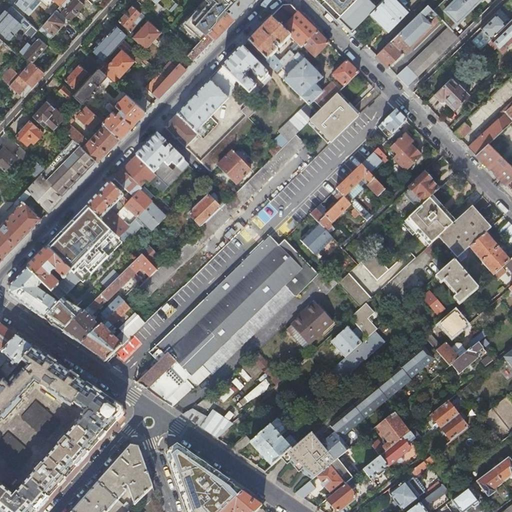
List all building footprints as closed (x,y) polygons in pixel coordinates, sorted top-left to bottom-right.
[(17,0),(15,3),(28,14),(41,0),(17,0)] [(64,0),(60,6),(56,9),(68,19),(68,20),(69,21),(88,0),(87,0),(64,0)] [(118,21),(131,32),(149,12),(144,7),(137,1),(137,0),(118,21)] [(204,0),(180,0),(194,12),(204,0)] [(227,10),(236,0),(220,0),(183,42),(192,50),(207,33),(227,11),(227,10)] [(236,0),(227,10),(227,11),(235,19),(253,0),(236,0)] [(382,0),(374,9),(370,12),(388,31),(408,12),(407,11),(408,10),(408,8),(407,7),(404,4),(407,1),(405,0),(382,0)] [(448,27),(452,31),(453,30),(451,28),(479,0),(454,0),(451,4),(447,0),(443,0),(433,11),(438,16),(448,27)] [(149,12),(173,33),(182,24),(158,2),(154,7),(149,12)] [(367,2),(345,24),(352,30),(370,12),(374,9),(367,2)] [(303,46),(317,32),(291,5),(283,5),(248,41),(277,72),(282,68),(294,55),(290,51),(280,61),(273,55),(276,53),(278,55),(280,53),(278,50),(274,46),(276,44),(280,48),(291,37),(302,48),(303,46)] [(429,7),(427,5),(391,41),(402,52),(438,16),(433,11),(429,7)] [(24,19),(11,7),(0,19),(0,31),(7,38),(9,35),(11,37),(15,33),(13,31),(24,19)] [(483,29),(471,40),(480,49),(491,38),(506,24),(501,18),(505,14),(499,8),(480,27),(483,29)] [(56,9),(42,25),(40,28),(38,30),(48,39),(51,35),(52,37),(68,19),(56,9)] [(215,40),(235,19),(227,11),(207,33),(215,40)] [(32,16),(27,21),(37,31),(38,30),(40,28),(42,25),(32,16)] [(511,18),(506,24),(491,38),(488,42),(490,44),(493,40),(502,49),(511,40),(511,18)] [(146,48),(161,32),(148,21),(133,37),(146,48)] [(123,42),(124,40),(127,36),(116,26),(107,36),(106,35),(92,50),(100,58),(96,61),(101,65),(104,63),(104,62),(119,46),(123,42)] [(407,86),(458,37),(452,31),(448,27),(408,66),(407,65),(396,75),(407,86)] [(315,57),(329,43),(317,32),(303,46),(315,57)] [(195,61),(215,40),(207,33),(192,50),(188,54),(195,61)] [(20,50),(32,61),(32,62),(47,46),(38,38),(30,47),(26,44),(25,44),(21,49),(20,50)] [(145,64),(148,61),(124,40),(123,42),(119,46),(122,49),(135,60),(138,62),(140,59),(145,64)] [(402,52),(391,41),(376,55),(388,67),(403,53),(402,52)] [(107,66),(122,49),(119,46),(104,62),(104,63),(107,66)] [(272,78),(243,47),(223,67),(241,85),(254,97),(260,91),(248,79),(247,79),(245,76),(246,74),(248,76),(250,74),(248,72),(250,70),(253,72),(253,74),(265,86),(272,78)] [(6,52),(13,58),(16,54),(10,49),(6,52)] [(115,84),(135,60),(122,49),(107,66),(104,63),(101,65),(98,68),(107,76),(115,84)] [(284,79),(302,97),(311,88),(306,83),(308,82),(308,81),(301,73),(310,64),(309,63),(298,52),(294,55),(282,68),(288,75),(284,79)] [(101,65),(96,61),(90,55),(80,66),(92,76),(98,68),(101,65)] [(11,68),(1,79),(22,97),(44,72),(32,62),(32,61),(19,75),(11,68)] [(344,87),(359,73),(347,61),(332,75),(344,87)] [(322,109),(337,94),(338,93),(330,85),(322,92),(316,85),(323,78),(318,72),(318,71),(310,62),(309,63),(310,64),(301,73),(308,81),(308,82),(306,83),(311,88),(302,97),(310,105),(314,101),(322,109)] [(158,99),(187,69),(180,63),(176,67),(172,63),(162,74),(166,78),(153,93),(152,94),(158,99)] [(73,94),(74,95),(92,76),(80,66),(79,65),(65,80),(73,88),(70,91),(73,94)] [(241,85),(223,67),(165,127),(186,148),(199,134),(196,132),(241,85)] [(100,84),(107,76),(98,68),(92,76),(74,95),(83,103),(88,97),(90,99),(101,86),(100,84)] [(166,78),(162,74),(160,72),(147,88),(153,93),(166,78)] [(453,75),(434,94),(451,112),(469,95),(458,84),(460,82),(453,75)] [(68,100),(73,94),(70,91),(64,86),(59,91),(68,100)] [(120,137),(145,112),(134,101),(126,94),(117,105),(120,109),(119,110),(109,101),(106,105),(105,108),(111,113),(106,118),(91,104),(88,108),(101,119),(104,123),(120,137)] [(145,112),(151,105),(139,94),(135,98),(135,99),(134,101),(145,112)] [(331,142),(358,116),(337,94),(322,109),(317,113),(317,114),(312,119),(311,119),(309,121),(331,142)] [(47,124),(53,129),(64,117),(46,101),(33,116),(44,127),(47,124)] [(468,147),(476,154),(488,142),(511,120),(511,101),(476,136),(477,138),(468,147)] [(77,117),(86,107),(87,106),(83,103),(74,114),(77,117)] [(200,161),(210,171),(217,164),(231,150),(257,124),(250,117),(256,111),(249,103),(241,110),(246,115),(200,161)] [(302,109),(312,119),(317,114),(307,104),(302,109)] [(101,119),(88,108),(86,107),(77,117),(92,130),(101,119)] [(305,126),(309,121),(311,119),(301,109),(295,115),(305,126)] [(398,128),(406,120),(395,109),(377,126),(379,129),(383,125),(391,134),(398,128)] [(296,134),(304,126),(294,116),(279,131),(288,142),(296,134)] [(95,133),(104,123),(101,119),(92,130),(95,133)] [(30,120),(16,136),(27,146),(31,142),(33,144),(43,132),(30,120)] [(97,161),(120,137),(104,123),(95,133),(88,141),(67,121),(61,128),(73,138),(97,161)] [(464,121),(453,132),(459,138),(470,127),(464,121)] [(404,135),(398,128),(391,134),(388,138),(387,139),(393,146),(391,148),(398,155),(394,159),(405,170),(419,157),(420,157),(420,154),(413,148),(411,148),(409,145),(412,142),(412,138),(409,135),(406,135),(405,134),(404,135)] [(183,172),(189,166),(190,165),(158,134),(137,156),(155,173),(159,168),(174,182),(179,176),(169,166),(173,162),(183,172)] [(150,276),(139,287),(148,296),(305,144),(296,134),(288,142),(224,205),(201,227),(165,262),(164,263),(160,267),(156,270),(155,272),(150,276)] [(62,197),(97,161),(73,138),(45,169),(41,174),(62,197)] [(476,154),(506,185),(511,179),(511,166),(488,142),(476,154)] [(1,145),(0,145),(0,166),(5,170),(6,169),(15,158),(1,145)] [(372,169),(385,157),(386,156),(384,154),(381,151),(383,149),(380,145),(361,164),(374,178),(377,175),(372,169)] [(25,162),(31,156),(20,146),(15,152),(25,162)] [(231,150),(217,164),(236,184),(251,171),(231,150)] [(155,173),(137,156),(129,165),(145,181),(148,183),(151,181),(156,175),(155,173)] [(38,178),(41,174),(45,169),(37,162),(29,170),(38,178)] [(378,197),(385,189),(374,178),(361,164),(335,189),(339,192),(343,197),(364,177),(370,183),(367,186),(378,197)] [(124,170),(140,186),(145,181),(129,165),(124,170)] [(134,197),(141,190),(143,188),(140,186),(124,170),(115,179),(134,197)] [(418,209),(430,197),(439,189),(430,180),(431,179),(425,173),(403,193),(418,209)] [(48,212),(62,197),(41,174),(38,178),(27,190),(32,195),(48,212)] [(151,181),(155,185),(161,179),(156,175),(151,181)] [(155,185),(163,193),(169,187),(161,179),(155,185)] [(111,183),(88,207),(120,239),(127,231),(130,228),(118,215),(111,209),(124,196),(111,183)] [(0,253),(4,257),(42,218),(34,211),(34,210),(29,205),(28,206),(25,202),(32,195),(27,190),(26,189),(15,203),(14,204),(17,207),(17,208),(0,225),(0,253)] [(139,219),(154,203),(141,190),(134,197),(130,202),(128,204),(126,206),(139,219)] [(361,208),(368,203),(360,191),(353,197),(361,208)] [(350,204),(343,197),(339,192),(335,196),(339,201),(324,215),(325,216),(323,217),(315,209),(310,214),(318,222),(327,231),(332,226),(330,224),(350,204)] [(190,214),(201,227),(224,205),(219,200),(220,198),(215,193),(213,193),(208,197),(208,196),(190,214)] [(431,243),(441,235),(456,221),(443,207),(441,209),(430,197),(418,209),(404,222),(416,235),(420,231),(431,243)] [(270,202),(252,221),(260,229),(278,210),(270,202)] [(143,225),(151,232),(167,216),(154,203),(139,219),(130,228),(127,231),(132,237),(143,225)] [(49,246),(61,256),(67,250),(68,252),(72,248),(70,247),(70,246),(66,242),(72,235),(71,235),(77,229),(95,246),(71,271),(80,280),(120,239),(88,207),(49,246)] [(355,218),(360,213),(354,208),(350,212),(355,218)] [(441,235),(460,255),(462,254),(470,247),(486,232),(490,229),(469,208),(456,221),(441,235)] [(315,255),(333,238),(327,231),(318,222),(300,240),(315,255)] [(508,242),(511,238),(511,226),(508,222),(497,231),(508,242)] [(493,275),(505,265),(510,260),(486,232),(470,247),(493,275)] [(303,270),(278,244),(270,236),(259,247),(156,346),(164,355),(136,382),(146,389),(164,402),(172,407),(193,387),(208,373),(209,374),(211,376),(296,296),(286,286),(303,270)] [(135,248),(142,255),(156,270),(160,267),(164,263),(165,262),(158,255),(158,256),(149,247),(151,245),(145,238),(135,248)] [(61,256),(49,246),(39,257),(28,269),(42,283),(43,284),(51,292),(52,292),(58,286),(59,285),(51,278),(51,274),(53,272),(56,272),(65,280),(71,271),(61,262),(64,259),(61,256)] [(372,251),(360,262),(377,281),(389,270),(372,251)] [(145,271),(150,276),(155,272),(156,270),(142,255),(135,261),(144,271),(145,271)] [(471,294),(472,293),(478,288),(455,260),(436,277),(441,284),(444,282),(451,291),(450,293),(451,295),(453,293),(456,296),(453,298),(459,305),(459,304),(462,302),(471,294)] [(69,336),(81,344),(99,327),(95,323),(97,321),(95,319),(93,321),(90,317),(135,273),(129,267),(63,332),(69,336)] [(10,295),(44,318),(58,303),(37,288),(42,283),(28,269),(9,288),(10,295)] [(327,294),(338,283),(324,269),(313,279),(314,281),(327,294)] [(314,281),(313,279),(303,270),(286,286),(296,296),(298,296),(314,281)] [(71,271),(65,280),(60,284),(68,293),(80,280),(71,271)] [(360,308),(366,303),(371,298),(349,273),(338,283),(360,308)] [(51,292),(43,284),(41,286),(49,294),(51,292)] [(52,292),(61,301),(67,294),(58,286),(52,292)] [(422,298),(437,315),(444,309),(429,292),(422,298)] [(45,319),(56,327),(66,317),(68,319),(81,305),(69,294),(45,319)] [(480,305),(471,294),(462,302),(465,306),(471,313),(480,305)] [(107,319),(124,302),(119,296),(102,314),(107,319)] [(93,352),(106,361),(129,339),(122,331),(115,338),(108,331),(110,329),(109,328),(112,324),(113,325),(130,307),(124,302),(107,319),(99,327),(81,344),(93,352)] [(162,308),(165,312),(170,307),(167,303),(162,308)] [(375,331),(377,329),(367,318),(374,312),(366,303),(360,308),(350,318),(368,338),(372,334),(375,331)] [(303,351),(332,324),(316,308),(314,305),(285,331),(303,351)] [(316,308),(332,324),(334,322),(319,306),(316,308)] [(452,338),(467,325),(456,311),(440,324),(452,338)] [(17,335),(0,323),(0,349),(2,351),(17,335)] [(331,341),(345,357),(362,343),(347,327),(331,341)] [(134,336),(141,341),(146,334),(139,329),(134,336)] [(476,345),(479,342),(489,334),(485,330),(472,340),(476,345)] [(345,357),(331,370),(334,374),(330,378),(336,386),(385,342),(377,333),(374,336),(372,334),(368,338),(362,343),(345,357)] [(17,366),(21,361),(34,348),(17,335),(2,351),(0,353),(0,366),(9,358),(12,361),(10,364),(13,366),(15,364),(17,366)] [(476,355),(484,348),(479,342),(476,345),(471,349),(467,352),(458,359),(452,364),(459,374),(479,359),(476,355)] [(450,366),(452,364),(458,359),(467,352),(460,344),(456,343),(450,349),(445,343),(436,351),(450,366)] [(318,447),(308,435),(298,444),(284,455),(300,470),(313,479),(317,476),(337,460),(349,449),(341,439),(410,381),(409,380),(433,360),(423,347),(399,367),(399,368),(330,426),(335,432),(326,440),(319,439),(318,447)] [(0,419),(2,418),(4,420),(21,401),(19,399),(35,382),(70,406),(86,383),(34,348),(21,361),(27,367),(16,379),(14,377),(7,383),(4,380),(0,383),(0,419)] [(511,366),(511,349),(461,390),(481,417),(491,409),(479,393),(511,366)] [(479,360),(483,366),(491,361),(487,355),(479,360)] [(275,386),(280,381),(257,356),(252,361),(275,386)] [(317,370),(323,377),(326,375),(328,373),(322,366),(317,370)] [(234,393),(248,378),(238,368),(223,384),(234,393)] [(249,401),(270,387),(265,380),(244,394),(249,401)] [(86,383),(70,406),(72,407),(74,404),(85,412),(83,415),(82,418),(75,425),(86,435),(84,437),(93,446),(121,414),(120,407),(86,383)] [(59,422),(36,401),(22,417),(45,437),(59,422)] [(468,427),(448,401),(431,415),(451,441),(468,427)] [(182,414),(217,438),(224,432),(192,410),(182,414)] [(409,432),(394,412),(376,427),(380,432),(378,434),(384,441),(386,439),(390,444),(385,447),(378,440),(372,445),(380,456),(409,432)] [(286,427),(278,417),(251,441),(250,442),(271,467),(284,455),(298,444),(290,435),(283,440),(280,436),(286,431),(284,428),(286,427)] [(61,464),(70,472),(82,459),(93,446),(84,437),(86,435),(75,425),(48,457),(58,467),(61,464)] [(414,436),(410,431),(409,432),(380,456),(363,470),(371,480),(372,479),(373,480),(374,479),(373,478),(376,475),(378,477),(380,477),(385,473),(385,471),(384,469),(387,466),(388,467),(411,448),(406,442),(414,436)] [(32,453),(8,432),(0,441),(0,453),(18,469),(32,453)] [(250,442),(251,441),(246,435),(231,448),(238,453),(250,442)] [(196,511),(214,494),(227,481),(170,441),(164,446),(187,511),(196,511)] [(141,499),(152,488),(138,447),(130,446),(115,463),(97,483),(117,500),(126,491),(123,488),(125,486),(128,489),(133,502),(130,506),(126,502),(123,506),(129,511),(141,499)] [(437,463),(431,456),(422,463),(428,470),(437,463)] [(39,489),(48,497),(60,484),(70,472),(61,464),(58,467),(48,457),(30,478),(40,487),(39,489)] [(511,461),(508,457),(493,469),(503,483),(511,477),(511,476),(511,461)] [(340,464),(337,460),(317,476),(330,493),(344,482),(334,469),(340,464)] [(428,470),(422,463),(417,467),(422,473),(424,476),(429,472),(428,470)] [(422,473),(417,467),(411,472),(416,478),(422,473)] [(494,490),(503,483),(493,469),(477,481),(488,497),(496,491),(494,490)] [(416,478),(411,472),(403,478),(404,480),(416,478)] [(8,491),(0,500),(0,511),(35,511),(36,511),(48,497),(39,489),(40,487),(30,478),(14,495),(8,491)] [(2,485),(8,490),(12,485),(6,481),(2,485)] [(227,481),(214,494),(225,505),(221,509),(223,511),(243,492),(227,481)] [(296,493),(303,498),(316,488),(310,481),(296,493)] [(354,489),(348,482),(327,499),(337,511),(339,511),(355,500),(355,497),(351,491),(354,489)] [(390,494),(403,511),(419,500),(405,482),(390,494)] [(428,497),(441,487),(437,482),(423,492),(428,497)] [(0,500),(8,491),(8,490),(2,485),(0,483),(0,500)] [(106,511),(117,500),(97,483),(84,498),(72,511),(106,511)] [(448,491),(443,485),(441,487),(428,497),(407,511),(427,511),(423,506),(430,501),(436,509),(448,499),(446,495),(448,491)] [(469,487),(452,500),(452,502),(456,507),(460,511),(463,511),(472,506),(472,507),(474,507),(478,504),(479,502),(478,501),(479,501),(469,487)] [(156,496),(152,488),(141,499),(147,505),(156,496)] [(243,492),(223,511),(221,511),(235,511),(237,510),(238,511),(255,511),(261,507),(262,505),(243,492)]
